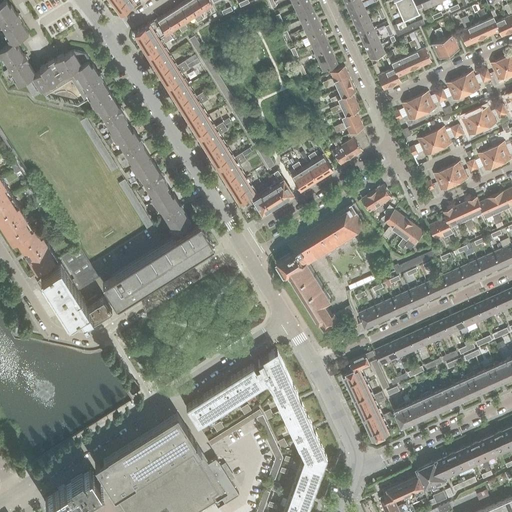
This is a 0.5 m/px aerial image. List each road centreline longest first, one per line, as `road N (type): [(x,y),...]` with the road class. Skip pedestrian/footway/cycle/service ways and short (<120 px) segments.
road 1 (residential): [(16,494),(286,320)]
road 2 (residential): [(241,247),(92,339),(47,328),(0,250)]
road 3 (tertiary): [(236,240),(108,37)]
road 4 (residential): [(511,272),(313,363)]
road 5 (residential): [(391,141),(236,240)]
road 6 (residential): [(247,257),(400,162)]
road 7 (residential): [(355,460),(377,462),(511,400)]
road 8 (residential): [(511,42),(375,103)]
road 9 (residential): [(405,174),(427,205),(511,167)]
